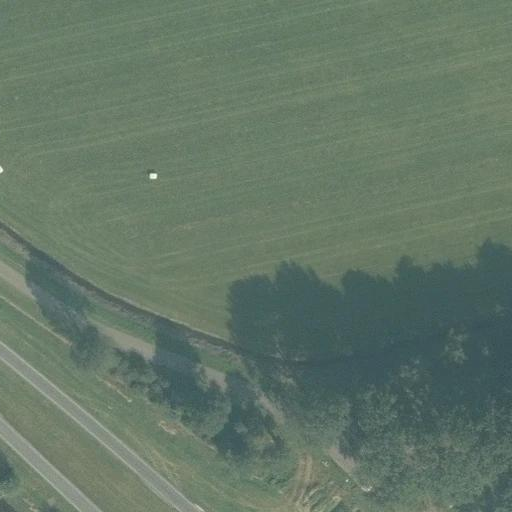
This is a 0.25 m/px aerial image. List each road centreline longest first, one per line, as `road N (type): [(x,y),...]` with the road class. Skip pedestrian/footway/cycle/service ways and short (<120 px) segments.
road 1 (unclassified): [(0,268),(87,325),(274,407),(396,511)]
road 2 (trunk): [(189,511),(0,351)]
road 3 (trunk): [(0,428),(88,511)]
